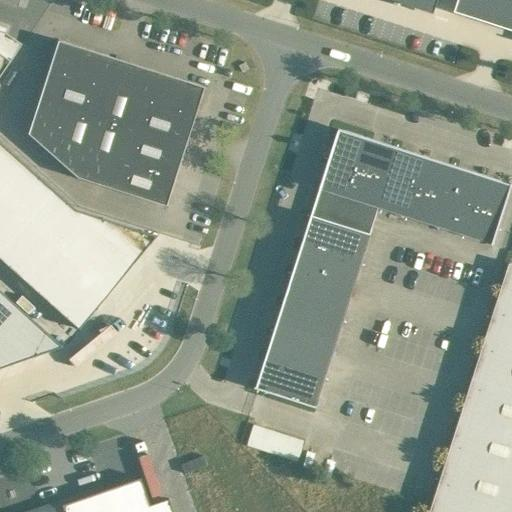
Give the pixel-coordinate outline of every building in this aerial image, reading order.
[(394,0),(401,2),(401,0),(405,0),(433,9),(432,12),(434,13),(437,0),(394,0)] [(511,0),(457,0),(454,11),(511,29),(511,0)] [(0,77),(23,44),(8,33),(6,32),(5,32),(0,30),(0,77)] [(49,70),(39,99),(28,133),(54,157),(77,177),(80,178),(109,188),(166,206),(176,176),(186,146),(195,117),(205,87),(176,78),(147,68),(118,59),(89,49),(58,40),(49,70)] [(320,187),(350,196),(368,138),(339,129),(320,187)] [(397,148),(368,138),(350,196),(378,206),(397,148)] [(0,141),(0,258),(80,330),(157,236),(77,210),(0,141)] [(379,207),(406,216),(425,157),(397,148),(378,206),(379,206),(379,207)] [(425,157),(406,216),(435,225),(454,166),(425,157)] [(454,166),(435,225),(464,234),(482,175),(454,166)] [(511,183),(511,184),(482,175),(464,234),(492,243),(491,244),(493,244),(511,183)] [(378,206),(350,196),(320,187),(311,216),(370,234),(379,207),(379,206),(378,206)] [(361,263),(370,234),(311,216),(302,244),(361,263)] [(352,291),(361,263),(302,244),(293,273),(352,291)] [(511,511),(511,263),(509,262),(429,511),(511,511)] [(342,320),(352,291),(293,273),(284,301),(342,320)] [(0,368),(63,346),(0,290),(0,368)] [(333,349),(342,320),(284,301),(275,330),(333,349)] [(324,377),(333,349),(275,330),(265,358),(324,377)] [(315,405),(324,377),(265,358),(256,387),(255,386),(255,387),(316,407),(316,406),(315,405)] [(253,422),(247,444),(298,459),(305,438),(253,422)] [(173,511),(169,498),(151,504),(141,477),(104,490),(63,504),(66,511),(173,511)]
